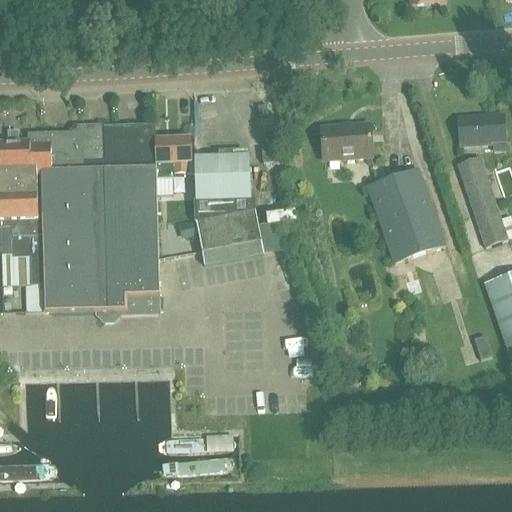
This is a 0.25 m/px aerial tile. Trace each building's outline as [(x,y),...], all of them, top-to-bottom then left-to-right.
[(494,147),(494,153),(505,152),(503,119),(459,122),(461,149),(494,147)] [(322,131),(324,164),(372,161),(370,128),(322,131)] [(117,237),(158,229),(157,182),(174,181),(175,178),(195,177),(195,161),(191,161),(190,142),(155,143),(155,129),(105,130),(117,237)] [(98,319),(105,325),(113,325),(119,319),(160,318),(159,300),(160,300),(158,229),(117,237),(105,130),(79,131),(73,137),(29,138),(29,145),(19,145),(19,134),(8,134),(8,145),(0,144),(0,258),(13,258),(13,261),(30,260),(31,288),(44,288),(47,315),(98,314),(98,319)] [(263,152),(265,165),(275,163),(274,150),(263,152)] [(195,161),(195,177),(196,206),(194,206),(195,220),(195,225),(195,226),(197,226),(199,238),(205,268),(263,257),(255,215),(253,204),(250,204),(249,159),(195,161)] [(457,169),(484,252),(508,243),(480,160),(457,169)] [(368,191),(394,267),(444,249),(418,173),(368,191)] [(295,214),(266,218),(268,228),(278,226),(278,227),(296,225),(295,214)] [(181,241),(199,238),(197,226),(195,226),(195,225),(179,228),(181,241)] [(511,278),(484,288),(510,363),(511,362),(511,278)] [(474,343),(480,363),(492,360),(485,339),(474,343)]
